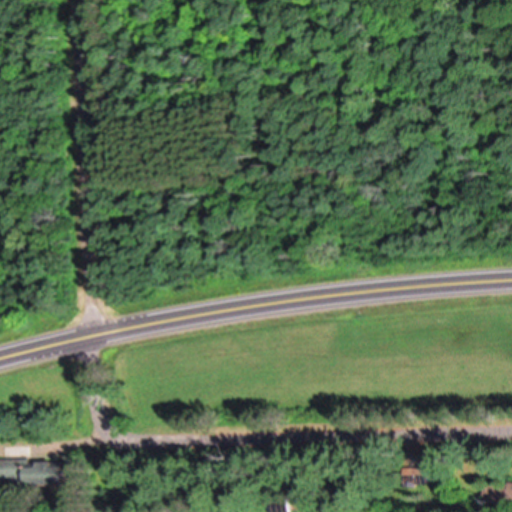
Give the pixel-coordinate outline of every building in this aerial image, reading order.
[(7,456),(7,477),(33,477),(33,456),(7,456)] [(74,481),(74,459),(36,459),(36,481),(74,481)] [(455,480),(455,459),(433,459),(433,465),(416,465),(416,480),(455,480)] [(511,503),(511,481),(489,485),(492,506),(511,503)] [(278,510),(293,510),(293,498),(278,498),(278,510)]
